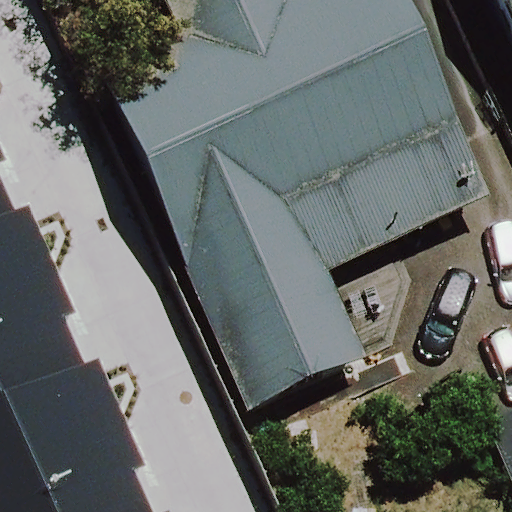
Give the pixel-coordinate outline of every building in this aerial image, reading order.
[(471,219),(369,0),(294,0),(271,11),(266,0),(188,0),(139,22),(158,63),(80,99),(233,429),(354,373),(316,291),(471,219)] [(511,0),(464,0),(511,103),(511,0)] [(0,379),(5,378),(44,473),(129,438),(90,343),(62,273),(41,282),(0,183),(0,379)] [(511,511),(511,420),(477,437),(511,511)] [(264,511),(256,486),(171,511),(264,511)]
